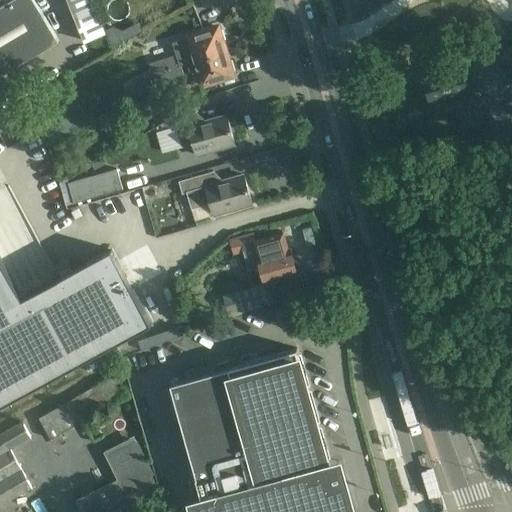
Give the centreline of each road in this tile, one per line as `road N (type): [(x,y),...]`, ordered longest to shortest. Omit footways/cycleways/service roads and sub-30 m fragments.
road 1 (primary): [(466,511),(305,0)]
road 2 (primary): [(287,0),(433,511)]
